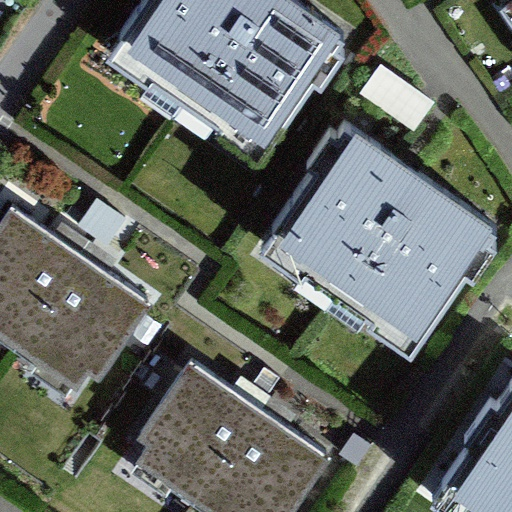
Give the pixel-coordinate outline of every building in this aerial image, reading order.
[(306,0),(139,0),(112,42),(258,137),(335,19),(306,0)] [(386,74),(368,101),(420,137),(438,111),(386,74)] [(338,117),(259,237),(407,334),(486,214),(338,117)] [(0,329),(16,340),(79,246),(12,202),(0,220),(0,329)] [(79,246),(16,340),(71,377),(82,360),(99,371),(151,293),(79,246)] [(194,496),(257,403),(197,362),(146,437),(156,445),(144,462),(194,496)] [(511,511),(511,384),(451,485),(491,511),(511,511)] [(257,403),(194,496),(217,511),(292,511),(332,454),(257,403)]
